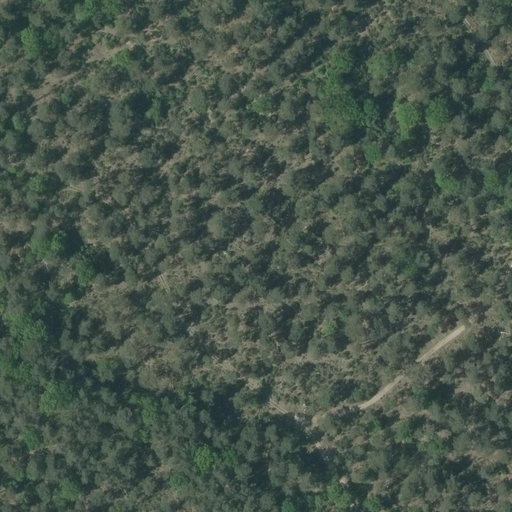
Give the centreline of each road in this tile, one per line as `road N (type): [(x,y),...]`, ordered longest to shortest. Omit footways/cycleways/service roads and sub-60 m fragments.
road 1 (track): [(0,160),(79,185),(111,206),(211,355),(301,422)]
road 2 (track): [(301,422),(326,409),(356,411),(495,291),(511,258)]
road 3 (track): [(511,216),(494,63),(452,0)]
